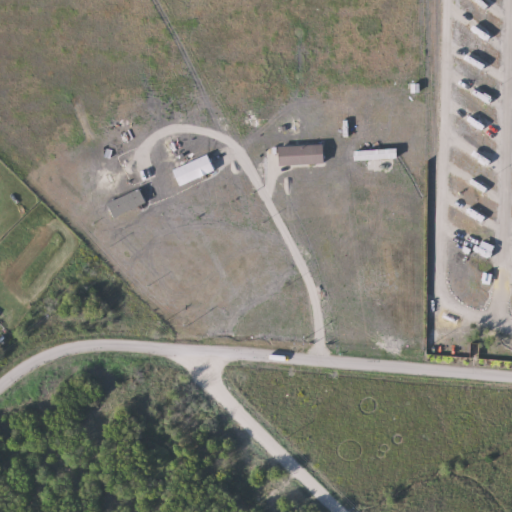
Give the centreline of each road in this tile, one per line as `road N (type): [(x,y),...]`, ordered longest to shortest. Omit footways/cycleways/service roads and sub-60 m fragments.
road 1 (residential): [(0,375),(17,358),(53,344),(482,366),(511,374)]
road 2 (residential): [(183,352),(328,511)]
